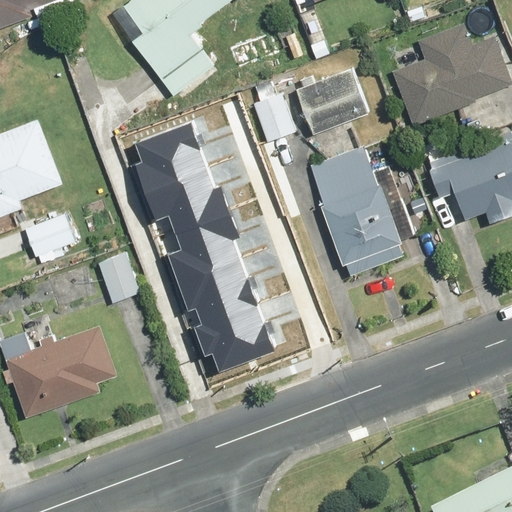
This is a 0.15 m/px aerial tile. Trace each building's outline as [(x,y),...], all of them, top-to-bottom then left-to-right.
[(0,0),(0,26),(32,16),(29,7),(49,0),(0,0)] [(124,0),(109,12),(174,94),(213,64),(188,31),(228,0),(124,0)] [(315,7),(300,13),(316,58),(332,52),(315,7)] [(391,70),(412,124),(458,106),(510,86),(511,85),(511,81),(493,32),(470,39),(464,24),(418,41),(425,58),(391,70)] [(352,67),(295,88),(311,132),(368,111),(352,67)] [(511,91),(511,88),(459,109),(471,140),(511,124),(511,91)] [(282,91),(252,102),(267,141),(297,131),(282,91)] [(0,134),(0,214),(21,207),(17,196),(59,181),(39,121),(0,134)] [(212,353),(218,371),(277,349),(237,241),(243,239),(223,184),(215,190),(191,124),(137,143),(145,165),(138,168),(157,220),(169,215),(182,251),(168,256),(188,312),(196,309),(202,325),(196,328),(206,356),(212,353)] [(511,126),(425,161),(437,192),(450,187),(463,219),(484,211),(487,220),(511,210),(511,126)] [(349,273),(405,254),(366,145),(310,164),(323,200),(318,202),(340,263),(345,262),(349,273)] [(68,212),(25,227),(35,255),(77,240),(68,212)] [(125,251),(97,261),(110,300),(138,291),(125,251)] [(24,331),(0,339),(0,344),(6,360),(0,362),(0,363),(7,383),(13,381),(25,414),(96,388),(94,381),(117,372),(100,324),(57,339),(48,314),(21,324),(24,331)] [(511,511),(511,466),(428,509),(429,511),(511,511)]
